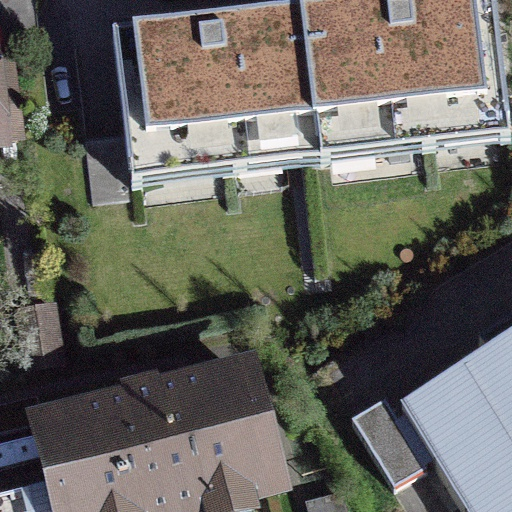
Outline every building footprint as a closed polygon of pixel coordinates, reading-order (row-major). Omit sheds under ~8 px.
[(469,0),(303,21),(319,150),(509,126),(493,0),(469,0)] [(129,173),(319,150),(303,21),(113,44),(129,173)] [(17,316),(27,374),(62,368),(53,310),(17,316)] [(459,511),(511,511),(511,326),(478,348),(486,361),(491,358),(493,360),(401,416),(405,422),(397,427),(385,406),(351,427),(393,495),(427,475),(414,454),(421,449),(459,511)] [(218,511),(275,497),(264,454),(273,452),(265,421),(256,424),(245,381),(158,403),(155,393),(125,400),(128,411),(41,433),(56,491),(0,505),(0,511),(218,511)] [(0,409),(0,437),(42,426),(36,400),(0,409)] [(343,511),(340,500),(307,509),(308,511),(343,511)]
